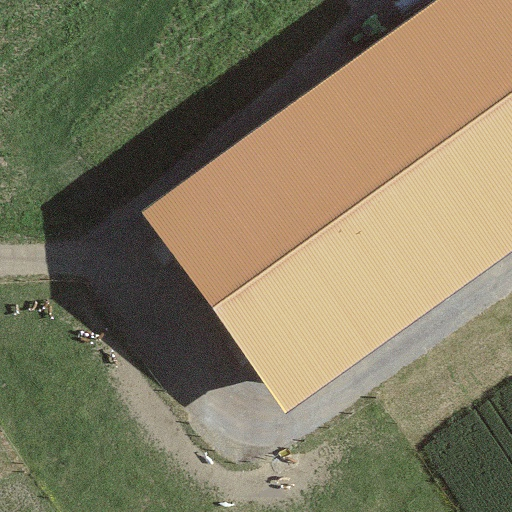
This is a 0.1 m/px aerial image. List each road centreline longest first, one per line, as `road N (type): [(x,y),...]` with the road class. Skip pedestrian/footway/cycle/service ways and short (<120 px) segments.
road 1 (track): [(104,253),(233,404),(276,420),(300,413),(511,269)]
road 2 (track): [(412,0),(141,200),(104,253),(0,260)]
